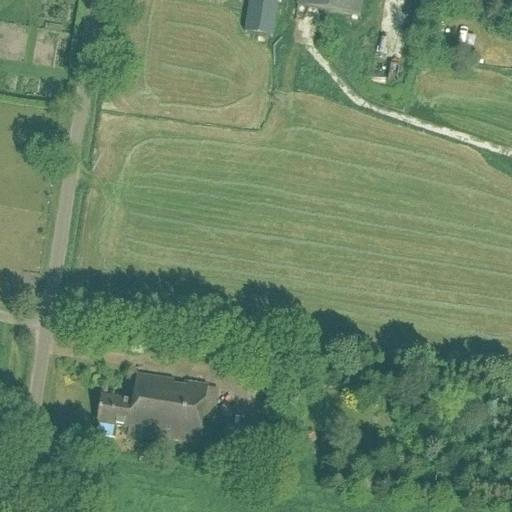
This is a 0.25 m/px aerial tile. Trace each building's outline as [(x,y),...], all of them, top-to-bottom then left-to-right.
[(248,0),(244,34),(271,38),(276,3),(276,0),(248,0)] [(299,0),(299,6),(361,15),(362,0),(299,0)] [(412,46),(415,0),(390,0),(387,44),(412,46)] [(464,46),(468,30),(448,25),(443,40),(464,46)] [(187,383),(186,389),(174,387),(175,381),(138,376),(134,402),(102,397),(97,427),(100,427),(99,436),(116,438),(117,429),(127,431),(127,435),(201,445),(209,387),(187,383)] [(272,432),(226,425),(222,454),(237,456),(237,452),(268,457),(272,432)]
